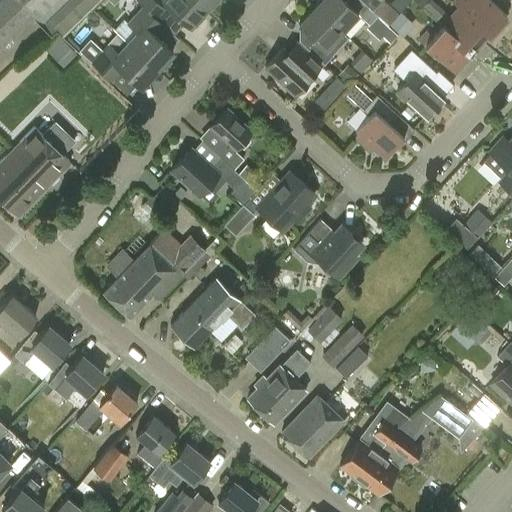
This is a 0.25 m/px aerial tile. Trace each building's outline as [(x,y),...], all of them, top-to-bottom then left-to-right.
[(0,0),(0,45),(31,16),(49,35),(55,29),(61,35),(89,8),(96,0),(0,0)] [(137,0),(143,7),(161,24),(172,12),(189,27),(206,9),(195,0),(137,0)] [(195,0),(206,9),(214,0),(195,0)] [(314,6),(341,31),(357,14),(342,0),(317,0),(315,6),(314,6)] [(359,0),(368,8),(377,16),(377,15),(387,24),(398,13),(383,0),(359,0)] [(401,10),(406,0),(392,0),(390,4),(401,10)] [(458,7),(488,33),(506,14),(490,0),(453,0),(452,2),(458,7)] [(341,31),(314,6),(298,24),(306,32),(299,40),(324,63),(333,54),(332,53),(347,37),(341,31)] [(136,32),(127,42),(157,69),(172,52),(153,34),(162,24),(161,24),(143,7),(127,24),(136,32)] [(488,33),(458,7),(449,17),(443,12),(436,20),(441,26),(471,52),(488,33)] [(377,16),(368,8),(359,17),(368,25),(377,16)] [(471,52),(441,26),(432,36),(426,31),(419,39),(425,44),(454,71),(471,52)] [(108,44),(102,51),(89,39),(78,50),(91,63),(110,80),(120,69),(140,87),(157,69),(127,42),(117,34),(108,44)] [(63,66),(77,53),(59,35),(45,48),(63,66)] [(296,40),(285,51),(282,48),(265,67),(294,94),(312,76),(323,65),(296,40)] [(358,69),(369,57),(361,51),(351,62),(358,69)] [(403,75),(407,79),(396,92),(425,119),(444,98),(426,82),(434,73),(417,57),(404,71),(403,75)] [(334,98),(346,87),(336,77),(325,88),(334,98)] [(357,103),(366,93),(354,81),(344,92),(357,103)] [(362,109),(369,115),(355,130),(358,132),(355,136),(370,149),(373,146),(385,157),(401,139),(402,141),(414,129),(376,94),(362,109)] [(226,110),(210,127),(224,139),(214,151),(220,157),(233,169),(243,157),(234,149),(250,131),(226,110)] [(0,196),(18,214),(69,162),(33,127),(0,160),(0,196)] [(511,136),(509,140),(503,134),(487,151),(490,154),(484,161),(502,178),(499,182),(511,194),(511,136)] [(190,148),(170,169),(198,195),(199,194),(218,174),(225,180),(234,188),(229,193),(242,204),(255,189),(253,187),(238,173),(233,169),(220,157),(210,167),(192,150),(190,148)] [(272,191),(257,208),(281,230),(291,220),(294,223),(309,207),(305,204),(314,194),(289,172),(281,181),(272,191)] [(254,215),(252,213),(243,205),(242,205),(242,204),(227,220),(223,225),(232,234),(235,236),(239,230),(254,215)] [(477,208),(464,222),(479,236),(493,221),(477,208)] [(477,236),(455,216),(445,227),(467,247),(477,236)] [(316,223),(292,249),(307,261),(323,265),(338,278),(351,263),(353,254),(361,246),(350,236),(351,234),(340,224),(333,233),(325,231),(316,223)] [(164,226),(148,243),(102,290),(129,316),(152,292),(158,299),(206,249),(189,233),(181,242),(164,226)] [(453,280),(471,260),(457,247),(439,267),(453,280)] [(511,259),(510,257),(493,277),(502,285),(511,273),(511,259)] [(238,297),(236,299),(214,278),(192,300),(216,323),(226,313),(241,327),(255,313),(238,297)] [(480,293),(469,303),(475,309),(487,298),(485,296),(496,286),(490,280),(478,291),(480,293)] [(10,295),(0,306),(0,323),(2,321),(18,335),(35,316),(10,295)] [(216,323),(192,300),(170,323),(194,346),(216,323)] [(329,304),(307,329),(321,341),(343,316),(329,304)] [(487,329),(467,311),(455,323),(475,341),(487,329)] [(50,326),(42,335),(34,328),(14,352),(20,357),(13,365),(24,375),(31,367),(41,375),(53,362),(55,363),(71,344),(50,326)] [(289,337),(277,326),(267,336),(271,339),(262,350),(259,347),(249,358),(261,369),(289,337)] [(233,352),(241,338),(232,333),(224,347),(233,352)] [(340,337),(322,356),(332,365),(350,346),(340,337)] [(511,345),(508,342),(497,354),(507,364),(490,382),(511,402),(511,345)] [(358,345),(336,367),(345,376),(367,354),(358,345)] [(296,348),(280,365),(279,364),(266,378),(263,375),(253,385),(256,388),(246,398),(272,424),(305,389),(294,378),(310,361),(296,348)] [(0,367),(8,359),(0,351),(0,367)] [(82,354),(72,366),(65,360),(48,381),(54,386),(47,394),(58,403),(64,395),(81,410),(90,399),(85,394),(88,391),(104,372),(82,354)] [(114,383),(99,401),(92,396),(90,399),(81,410),(74,418),(84,426),(101,406),(119,422),(137,402),(133,399),(135,398),(127,391),(126,393),(114,383)] [(483,393),(465,413),(484,427),(500,408),(483,393)] [(343,420),(316,394),(280,431),(307,457),(343,420)] [(385,400),(358,438),(338,465),(358,479),(396,428),(410,417),(393,404),(392,405),(385,400)] [(134,434),(144,442),(137,452),(138,453),(128,466),(142,477),(152,465),(154,466),(163,455),(164,454),(159,451),(174,433),(151,414),(134,434)] [(0,472),(10,463),(9,462),(25,445),(8,429),(0,421),(0,472)] [(420,448),(412,441),(396,428),(358,479),(378,494),(397,467),(405,456),(411,460),(420,448)] [(109,479),(128,454),(111,441),(92,466),(109,479)] [(163,455),(154,466),(149,472),(158,479),(165,471),(176,480),(182,474),(192,482),(209,461),(185,442),(170,461),(163,455)] [(25,479),(20,487),(0,510),(3,511),(37,511),(43,506),(31,496),(37,489),(35,487),(38,482),(29,475),(25,479)] [(252,488),(248,493),(233,480),(217,501),(228,509),(225,511),(245,511),(247,510),(249,511),(260,511),(269,501),(252,488)] [(185,511),(200,494),(197,491),(193,496),(181,486),(176,493),(171,489),(153,511),(185,511)] [(206,511),(213,504),(200,494),(185,511),(206,511)] [(57,508),(61,511),(85,511),(67,496),(57,508)]
